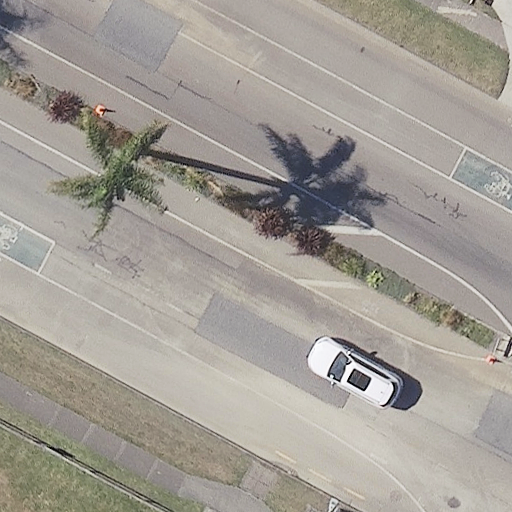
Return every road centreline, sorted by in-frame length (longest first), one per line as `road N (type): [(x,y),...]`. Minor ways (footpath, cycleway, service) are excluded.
road 1 (secondary): [(511,444),(0,166)]
road 2 (secondary): [(27,0),(511,262)]
